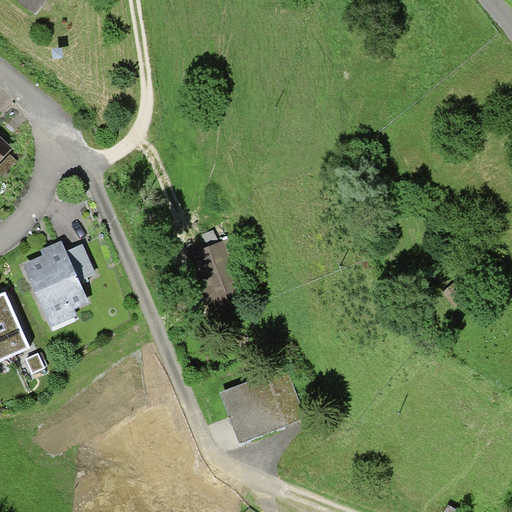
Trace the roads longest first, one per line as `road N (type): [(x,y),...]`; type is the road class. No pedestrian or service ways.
road 1 (residential): [(55,156),(95,178),(210,450),(283,493)]
road 2 (track): [(134,0),(147,117),(140,136),(90,173)]
